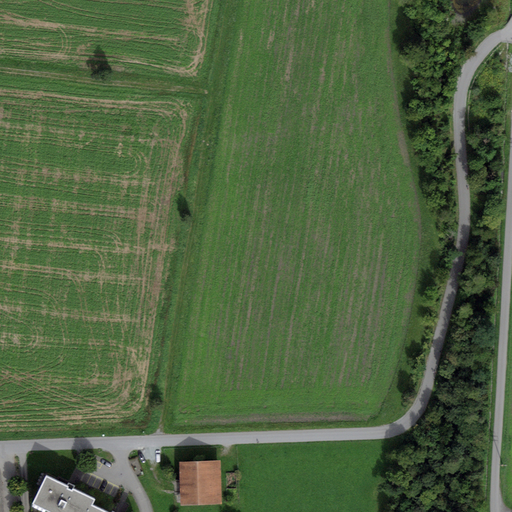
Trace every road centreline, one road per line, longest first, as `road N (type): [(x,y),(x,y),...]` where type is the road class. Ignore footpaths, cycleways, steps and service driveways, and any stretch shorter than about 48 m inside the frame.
road 1 (residential): [(511,30),(482,50),(462,86),(461,247),(425,396),(411,419),(382,432),(0,446)]
road 2 (track): [(0,69),(206,91)]
